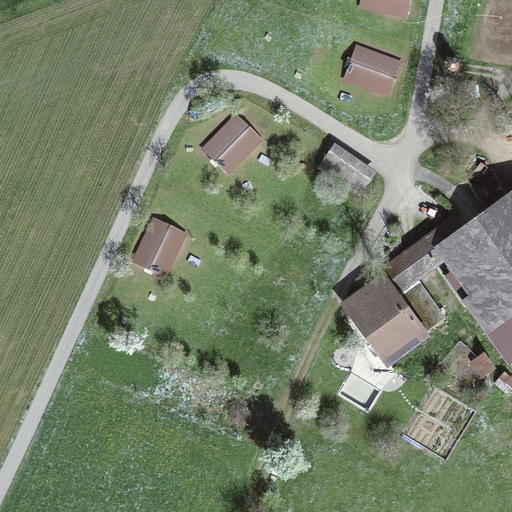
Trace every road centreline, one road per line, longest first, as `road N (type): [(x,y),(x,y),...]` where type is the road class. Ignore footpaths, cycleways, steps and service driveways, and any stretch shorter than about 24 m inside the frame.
road 1 (track): [(400,180),(309,112),(264,92),(201,88),(174,108),(134,179),(0,487)]
road 2 (track): [(400,180),(300,374),(251,511)]
road 3 (track): [(434,0),(400,180)]
